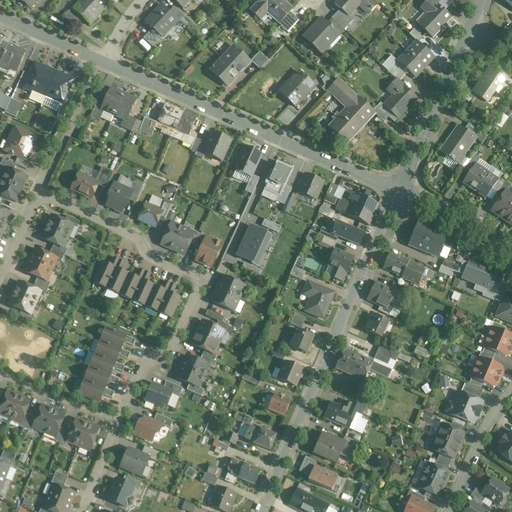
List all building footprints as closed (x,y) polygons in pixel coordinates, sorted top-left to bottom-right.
[(20,0),(30,9),(38,0),(20,0)] [(85,0),(75,12),(89,25),(109,3),(105,0),(85,0)] [(172,0),(183,10),(192,0),(172,0)] [(292,9),(282,0),(259,0),(250,11),(259,18),(267,10),(280,22),(290,13),(292,9)] [(339,0),(335,4),(348,17),(358,6),(368,15),(377,5),(371,0),(339,0)] [(437,5),(431,0),(428,0),(422,6),(429,12),(417,25),(433,39),(452,19),(437,5)] [(169,13),(161,6),(145,23),(152,30),(148,34),(157,42),(161,38),(177,21),(169,13)] [(184,17),(174,7),(169,13),(177,21),(179,22),(184,17)] [(80,22),(69,11),(63,17),(75,28),(80,22)] [(298,21),(290,13),(280,22),(279,24),(287,32),(298,21)] [(322,19),(303,38),(321,55),(339,35),(336,32),(327,24),(322,19)] [(340,28),(332,19),(327,24),(336,32),(340,28)] [(423,38),(414,30),(409,35),(416,42),(417,42),(418,43),(423,38)] [(157,42),(148,34),(143,39),(152,47),(157,42)] [(416,42),(407,53),(424,69),(434,58),(418,43),(417,42),(416,42)] [(25,53),(8,46),(1,60),(0,62),(0,72),(7,76),(9,70),(16,73),(25,53)] [(235,46),(222,59),(239,75),(251,62),(235,46)] [(260,52),(251,62),(260,70),(269,60),(260,52)] [(407,53),(397,63),(408,72),(415,79),(424,69),(407,53)] [(397,63),(391,57),(382,66),(396,80),(399,82),(408,72),(397,63)] [(239,75),(222,59),(212,70),(229,86),(239,75)] [(34,64),(23,89),(45,98),(56,73),(34,64)] [(511,82),(491,69),(473,95),(481,101),(486,104),(486,103),(498,87),(505,91),(508,87),(510,85),(509,85),(511,82)] [(315,87),(299,72),(279,92),(296,108),(315,87)] [(73,81),(56,73),(45,98),(41,106),(59,113),(60,110),(62,105),(62,106),(65,99),(73,81)] [(334,85),(328,91),(337,99),(347,89),(338,80),(334,85)] [(399,82),(396,80),(390,87),(396,93),(384,106),(384,107),(392,114),(398,120),(417,99),(399,82)] [(330,81),(322,89),(326,93),(328,91),(334,85),(330,81)] [(124,94),(111,88),(103,105),(101,110),(104,112),(114,116),(124,94)] [(372,112),(347,89),(337,99),(337,100),(348,110),(342,117),(340,116),(329,128),(346,144),(375,114),(372,112)] [(11,100),(0,94),(0,108),(5,111),(11,100)] [(136,100),(124,94),(114,116),(123,121),(126,122),(129,117),(136,100)] [(65,99),(62,106),(62,105),(60,110),(65,112),(66,112),(71,102),(65,99)] [(22,104),(11,100),(5,111),(4,113),(15,118),(22,104)] [(486,103),(486,104),(481,101),(476,109),(488,117),(493,108),(486,103)] [(97,102),(90,118),(99,122),(104,112),(101,110),(103,105),(97,102)] [(384,106),(381,103),(377,107),(389,118),(392,114),(384,107),(384,106)] [(511,105),(510,104),(503,115),(508,119),(511,113),(511,105)] [(183,114),(166,107),(159,124),(174,130),(176,131),(183,114)] [(377,107),(372,112),(375,114),(384,123),(389,118),(377,107)] [(196,119),(183,114),(176,131),(174,130),(173,133),(183,137),(185,134),(189,136),(196,119)] [(137,121),(129,117),(126,122),(123,121),(120,127),(131,132),(137,121)] [(157,123),(144,118),(139,131),(152,136),(157,123)] [(487,138),(468,125),(464,131),(474,137),(473,138),(477,140),(482,144),(487,138)] [(464,131),(458,126),(440,153),(451,161),(453,162),(460,166),(466,157),(465,156),(477,140),(473,138),(474,137),(464,131)] [(15,128),(8,143),(4,142),(0,149),(4,151),(8,153),(9,155),(12,157),(14,156),(18,158),(25,161),(30,150),(32,146),(36,138),(15,128)] [(231,141),(213,133),(207,147),(203,154),(204,155),(212,158),(214,156),(221,159),(220,162),(221,162),(231,141)] [(195,139),(190,150),(196,153),(200,144),(201,141),(195,139)] [(207,147),(200,144),(196,153),(195,156),(202,159),(204,155),(203,154),(207,147)] [(245,147),(234,170),(251,178),(261,154),(245,147)] [(25,161),(18,158),(14,165),(16,166),(26,170),(30,163),(25,161)] [(14,165),(2,160),(0,164),(0,166),(7,169),(13,172),(16,166),(14,165)] [(292,168),(276,161),(268,179),(273,181),(272,185),(275,186),(273,190),(280,193),(284,186),(292,168)] [(486,173),(475,165),(462,184),(462,185),(464,183),(475,190),(486,173)] [(99,174),(82,167),(79,174),(78,174),(71,190),(91,199),(98,185),(98,184),(95,183),(99,174)] [(113,173),(102,168),(99,174),(95,183),(98,184),(98,185),(105,189),(113,173)] [(13,172),(7,169),(1,181),(21,191),(27,178),(13,172)] [(497,181),(486,173),(475,190),(486,198),(484,200),(485,200),(492,190),(498,181),(497,181)] [(324,182),(305,174),(297,193),(316,201),(324,182)] [(503,184),(498,180),(497,181),(498,181),(492,190),(497,193),(503,184)] [(21,191),(1,181),(0,184),(0,196),(2,197),(15,203),(21,191)] [(142,187),(133,183),(130,191),(133,193),(129,201),(134,203),(142,187)] [(503,184),(497,193),(502,196),(505,192),(505,193),(509,187),(504,183),(503,184)] [(130,191),(114,184),(110,194),(112,195),(106,206),(121,213),(124,207),(126,208),(129,201),(133,193),(130,191)] [(337,188),(331,185),(327,195),(333,197),(337,188)] [(377,206),(358,197),(357,197),(346,192),(342,201),(372,216),(377,206)] [(502,196),(491,212),(503,220),(511,206),(511,197),(505,193),(505,192),(502,196)] [(296,196),(289,194),(284,205),(290,208),(296,196)] [(333,197),(327,195),(324,201),(334,206),(337,199),(333,197)] [(172,205),(163,201),(159,211),(162,213),(159,219),(165,222),(166,219),(172,205)] [(342,201),(340,201),(335,210),(348,216),(348,217),(368,226),(372,216),(342,201)] [(159,211),(146,205),(143,211),(144,213),(140,221),(155,228),(159,219),(162,213),(159,211)] [(511,206),(503,220),(511,226),(511,206)] [(334,213),(321,207),(318,213),(331,220),(334,213)] [(0,210),(0,224),(5,227),(10,215),(0,210)] [(64,222),(51,217),(46,228),(68,238),(73,227),(64,222)] [(79,223),(67,217),(64,222),(73,227),(77,229),(79,223)] [(172,222),(166,219),(165,222),(161,231),(166,233),(171,223),(171,224),(172,222)] [(171,224),(171,223),(166,233),(161,245),(173,251),(183,229),(171,224)] [(364,235),(337,224),(332,234),(359,246),(364,235)] [(447,236),(417,224),(408,246),(438,258),(447,236)] [(264,250),(270,235),(250,227),(244,242),(264,250)] [(68,238),(46,228),(41,239),(54,245),(63,249),(67,250),(67,251),(68,252),(73,240),(68,238)] [(194,234),(183,229),(173,251),(184,256),(190,244),(194,234)] [(194,234),(190,244),(195,247),(201,235),(195,232),(194,234)] [(201,235),(195,247),(201,249),(206,238),(207,238),(201,235)] [(336,242),(324,237),(321,243),(333,249),(336,242)] [(201,249),(195,261),(212,268),(222,245),(207,238),(206,238),(201,249)] [(258,265),(264,250),(244,242),(238,256),(258,265)] [(63,249),(54,245),(51,251),(64,256),(67,251),(67,250),(63,249)] [(49,256),(35,250),(30,261),(52,271),(57,260),(49,256)] [(64,256),(51,251),(49,256),(57,260),(61,262),(64,256)] [(353,259),(335,251),(329,265),(347,273),(353,259)] [(422,271),(408,265),(409,263),(389,255),(383,269),(402,277),(401,279),(416,286),(422,271)] [(119,260),(114,258),(109,267),(115,269),(119,260)] [(467,259),(460,278),(490,289),(497,270),(467,259)] [(125,263),(119,260),(115,269),(121,272),(125,263)] [(52,271),(30,261),(25,272),(37,278),(46,283),(47,282),(52,271)] [(221,261),(216,273),(221,275),(223,277),(225,278),(231,265),(221,261)] [(460,267),(444,261),(442,267),(458,273),(460,267)] [(109,267),(102,263),(93,283),(106,289),(115,269),(109,267)] [(305,272),(293,267),(289,275),(301,280),(305,272)] [(121,272),(115,269),(106,289),(119,295),(128,275),(121,272)] [(145,272),(139,269),(135,279),(141,281),(145,272)] [(150,275),(145,272),(141,281),(146,284),(150,275)] [(135,279),(128,275),(119,295),(132,301),(141,281),(135,279)] [(225,278),(223,277),(217,290),(239,301),(245,287),(225,278)] [(46,283),(37,278),(35,284),(48,290),(50,284),(47,282),(46,283)] [(146,284),(141,281),(132,301),(144,307),(154,287),(146,284)] [(165,281),(161,290),(167,293),(171,284),(165,281)] [(334,293),(308,282),(302,295),(311,299),(305,312),(323,319),(334,293)] [(32,289),(19,283),(14,294),(35,304),(40,294),(41,293),(32,289)] [(400,295),(376,283),(367,300),(380,307),(391,312),(400,295)] [(48,290),(35,284),(32,289),(41,293),(40,294),(45,296),(48,290)] [(171,284),(167,293),(172,295),(176,286),(171,284)] [(507,287),(501,284),(494,300),(501,304),(504,297),(503,297),(507,287)] [(161,290),(154,287),(144,307),(157,313),(167,293),(161,290)] [(239,301),(217,290),(211,302),(233,312),(239,301)] [(172,295),(167,293),(157,313),(170,319),(180,299),(172,295)] [(35,304),(14,294),(8,306),(21,312),(30,316),(30,315),(35,304)] [(511,300),(504,297),(501,304),(496,318),(511,324),(511,300)] [(391,312),(380,307),(378,312),(388,317),(391,312)] [(224,318),(207,311),(205,316),(218,322),(221,324),(224,318)] [(30,316),(21,312),(19,317),(31,323),(34,317),(30,315),(30,316)] [(306,319),(295,314),(290,325),(301,330),(306,319)] [(388,323),(372,315),(365,332),(380,339),(388,323)] [(215,327),(202,322),(197,333),(219,344),(224,332),(215,327)] [(221,324),(218,322),(215,327),(224,332),(231,336),(234,330),(221,324)] [(506,328),(493,323),(491,329),(503,334),(506,328)] [(100,342),(122,350),(128,336),(106,327),(100,342)] [(511,337),(503,334),(491,329),(487,338),(511,348),(511,337)] [(313,337),(298,331),(294,341),(290,339),(288,340),(286,344),(287,346),(291,348),(306,355),(307,353),(309,354),(311,348),(309,347),(313,337)] [(219,344),(197,333),(191,345),(204,351),(213,356),(214,355),(219,344)] [(511,350),(511,348),(487,338),(483,348),(495,353),(505,357),(510,356),(511,350)] [(442,344),(435,341),(429,353),(436,356),(442,344)] [(94,355),(117,364),(122,350),(100,342),(94,355)] [(399,355),(380,347),(373,360),(387,366),(390,360),(395,363),(399,355)] [(495,353),(484,349),(482,354),(493,359),(495,353)] [(391,372),(344,350),(339,359),(360,369),(361,368),(369,371),(388,380),(391,372)] [(213,356),(204,351),(202,356),(214,362),(216,356),(214,355),(213,356)] [(285,355),(275,351),(272,356),(283,361),(285,355)] [(493,359),(482,354),(481,353),(478,359),(491,364),(493,359)] [(89,368),(111,377),(117,364),(94,355),(89,368)] [(199,362),(186,356),(181,368),(203,378),(208,367),(208,366),(199,362)] [(214,362),(202,356),(199,362),(208,366),(208,367),(213,369),(216,363),(214,362)] [(360,369),(339,359),(335,369),(364,382),(369,371),(361,368),(360,369)] [(491,364),(478,359),(474,369),(500,380),(503,373),(501,369),(491,364)] [(304,370),(284,362),(280,371),(275,369),(272,378),(277,380),(296,388),(304,370)] [(84,382),(106,390),(111,377),(89,368),(84,382)] [(203,378),(181,368),(176,379),(189,385),(198,389),(203,378)] [(500,380),(474,369),(470,378),(482,384),(493,388),(497,386),(500,380)] [(261,380),(245,373),(241,380),(258,387),(261,380)] [(449,388),(449,377),(441,378),(441,388),(449,388)] [(482,384),(471,379),(469,384),(480,389),(482,384)] [(163,390),(175,395),(179,396),(183,386),(168,380),(163,390)] [(106,390),(84,382),(78,396),(100,405),(106,390)] [(469,384),(467,383),(462,394),(478,401),(483,390),(480,389),(469,384)] [(198,389),(189,385),(186,391),(201,397),(204,391),(198,389)] [(163,390),(153,386),(145,403),(168,412),(175,395),(163,390)] [(19,397),(7,393),(0,410),(0,415),(10,420),(19,397)] [(462,394),(458,393),(453,404),(452,404),(449,405),(446,411),(447,414),(475,426),(484,404),(478,401),(462,394)] [(291,402),(274,395),(273,397),(267,411),(284,418),(291,402)] [(19,397),(10,420),(21,424),(25,415),(30,402),(19,397)] [(273,397),(267,397),(262,408),(267,411),(273,397)] [(338,407),(330,404),(323,420),(334,424),(335,424),(340,426),(340,427),(349,430),(352,422),(344,419),(348,410),(338,406),(338,407)] [(364,409),(353,404),(350,411),(356,414),(361,416),(364,409)] [(53,411),(41,407),(36,419),(32,429),(33,429),(44,433),(53,411)] [(430,422),(434,410),(427,408),(424,420),(430,422)] [(53,411),(44,433),(55,438),(59,429),(64,416),(53,411)] [(31,417),(25,415),(21,424),(19,428),(25,430),(31,417)] [(36,419),(31,417),(25,430),(31,433),(33,429),(32,429),(36,419)] [(253,420),(246,417),(245,417),(244,421),(242,426),(249,428),(253,420)] [(142,423),(141,423),(134,438),(156,447),(164,428),(144,420),(142,423)] [(87,425),(76,421),(70,434),(66,443),(67,443),(78,447),(87,425)] [(465,428),(452,423),(450,428),(462,434),(465,428)] [(87,425),(78,447),(90,452),(99,430),(87,425)] [(450,428),(442,425),(437,438),(461,448),(462,446),(461,442),(464,435),(462,434),(450,428)] [(275,437),(259,430),(259,432),(249,428),(244,439),(254,443),(253,445),(269,452),(275,437)] [(59,429),(55,438),(53,442),(59,444),(65,431),(59,429)] [(65,431),(59,444),(66,447),(67,443),(66,443),(70,434),(65,431)] [(511,433),(511,432),(506,439),(504,438),(500,445),(501,446),(496,453),(511,463),(511,433)] [(237,436),(229,433),(225,442),(233,446),(237,436)] [(342,443),(322,434),(314,454),(336,464),(340,454),(351,459),(355,450),(356,450),(357,450),(354,448),(342,443)] [(356,443),(344,438),(342,443),(354,448),(356,443)] [(461,448),(437,438),(431,451),(440,455),(452,460),(453,460),(456,453),(460,451),(461,448)] [(228,448),(219,444),(217,448),(226,452),(228,448)] [(16,457),(4,452),(1,458),(13,463),(16,457)] [(149,463),(126,453),(120,470),(142,479),(149,463)] [(452,460),(440,455),(436,462),(448,467),(452,460)] [(13,463),(1,458),(0,460),(0,464),(9,468),(11,469),(13,463)] [(261,472),(244,465),(232,460),(230,464),(226,462),(224,467),(228,469),(227,472),(231,473),(230,476),(238,479),(254,486),(261,472)] [(448,467),(436,462),(434,467),(447,473),(449,467),(448,467)] [(0,464),(0,478),(4,480),(9,468),(0,464)] [(434,467),(428,465),(422,476),(444,486),(450,474),(447,473),(434,467)] [(218,469),(209,466),(207,473),(215,477),(218,469)] [(338,478),(314,468),(308,482),(332,492),(338,478)] [(68,478),(56,473),(53,479),(65,484),(68,478)] [(218,479),(205,474),(202,482),(215,487),(218,479)] [(444,486),(422,476),(417,488),(426,492),(437,497),(439,498),(444,486)] [(141,484),(125,477),(122,483),(134,488),(134,489),(138,490),(141,484)] [(65,484),(53,479),(51,485),(52,486),(53,485),(63,490),(65,484)] [(122,483),(116,480),(107,501),(125,509),(127,506),(128,507),(131,505),(133,502),(132,499),(130,498),(134,489),(134,488),(122,483)] [(483,493),(482,495),(486,498),(498,507),(509,491),(493,480),(483,493)] [(63,490),(53,485),(52,486),(48,498),(70,507),(75,495),(63,490)] [(229,511),(236,496),(217,488),(209,507),(222,511),(229,511)] [(483,493),(477,488),(471,496),(482,504),(486,498),(482,495),(483,493)] [(326,511),(329,507),(296,490),(288,506),(301,511),(326,511)] [(424,498),(409,492),(406,499),(410,501),(411,499),(423,504),(426,499),(424,498)] [(437,497),(426,492),(424,498),(426,499),(435,503),(437,497)] [(67,511),(70,507),(48,498),(43,509),(43,510),(48,511),(67,511)] [(423,504),(411,499),(410,501),(406,511),(432,511),(434,509),(423,504)] [(193,511),(196,507),(185,503),(182,510),(186,511),(193,511)]
